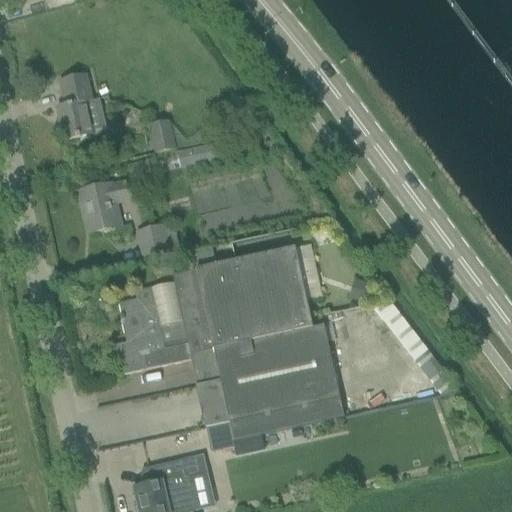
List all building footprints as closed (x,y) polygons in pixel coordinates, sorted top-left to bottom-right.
[(64,143),(88,137),(92,136),(91,132),(84,104),(92,102),(86,76),(59,82),(65,107),(57,109),(64,143)] [(98,92),(100,99),(108,96),(106,89),(98,92)] [(230,128),(245,132),(248,119),(233,115),(230,128)] [(150,129),(156,158),(178,153),(172,124),(150,129)] [(219,148),(176,156),(179,170),(222,161),(219,148)] [(130,181),(150,176),(147,163),(127,169),(130,181)] [(131,203),(126,183),(78,194),(82,209),(85,208),(91,233),(122,226),(117,206),(131,203)] [(162,229),(137,235),(143,261),(168,255),(162,229)] [(261,435),(341,418),(321,327),(312,329),(295,249),(172,276),(174,286),(189,358),(213,353),(219,383),(226,411),(202,417),(204,428),(206,428),(228,423),(232,442),(261,435)] [(359,284),(353,302),(365,306),(372,289),(359,284)] [(189,358),(174,286),(151,291),(150,289),(134,293),(136,301),(118,305),(121,316),(119,317),(123,335),(128,334),(130,342),(112,346),(115,361),(116,361),(119,376),(190,361),(189,358)] [(460,395),(389,303),(372,308),(441,398),(460,395)] [(219,383),(213,353),(189,358),(190,361),(196,388),(219,383)] [(232,442),(228,423),(206,428),(211,454),(234,449),(232,442)] [(187,432),(144,445),(148,459),(191,446),(187,432)] [(261,435),(232,442),(234,449),(236,458),(264,452),(261,435)] [(195,511),(188,480),(200,477),(196,459),(141,472),(145,489),(134,491),(138,509),(134,510),(134,511),(195,511)]
